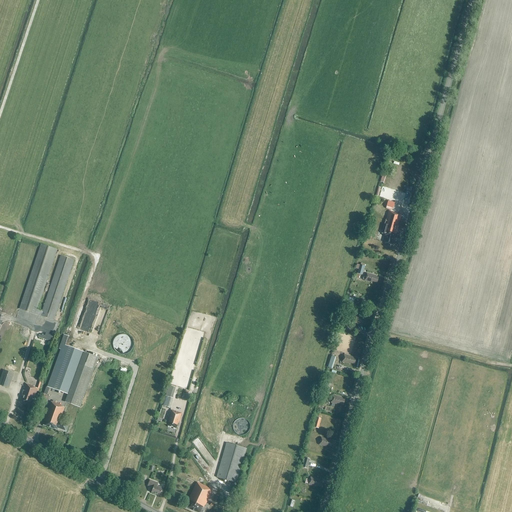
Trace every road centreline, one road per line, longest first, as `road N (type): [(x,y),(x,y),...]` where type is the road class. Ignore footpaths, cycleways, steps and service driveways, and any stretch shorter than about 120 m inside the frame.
road 1 (unclassified): [(323,511),(472,0)]
road 2 (tertiary): [(153,511),(0,424)]
road 3 (track): [(160,511),(190,391)]
